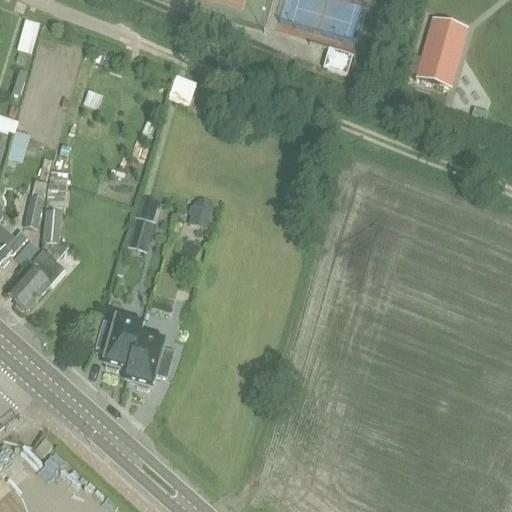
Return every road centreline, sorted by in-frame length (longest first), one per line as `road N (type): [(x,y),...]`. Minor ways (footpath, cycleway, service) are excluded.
road 1 (track): [(129,36),(511,197)]
road 2 (secondary): [(189,511),(0,345)]
